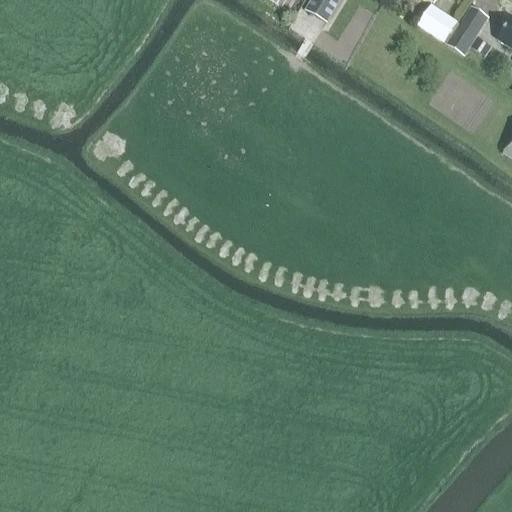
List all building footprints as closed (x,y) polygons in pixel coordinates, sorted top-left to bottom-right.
[(339,0),(311,0),(304,13),(325,25),(339,0)] [(417,29),(444,47),(457,27),(430,8),(417,29)] [(445,48),(463,60),(469,51),(475,41),(488,21),(470,9),(445,48)] [(511,22),(510,22),(497,44),(511,53),(511,22)] [(478,57),(484,47),(475,41),(469,51),(478,57)] [(511,141),(502,156),(511,162),(511,141)]
